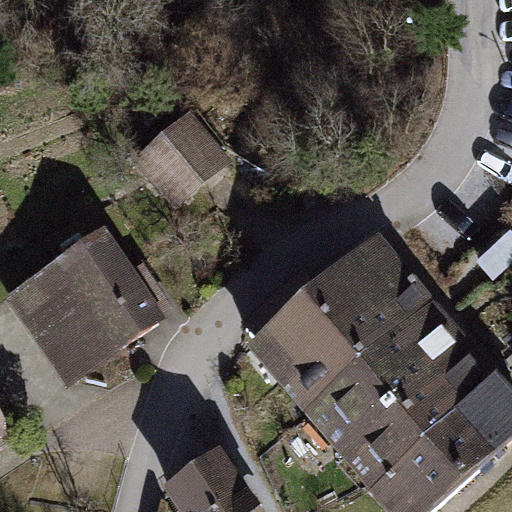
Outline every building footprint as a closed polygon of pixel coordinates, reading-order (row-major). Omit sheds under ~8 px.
[(191,114),(136,162),(177,209),(232,161),(191,114)] [(105,233),(8,302),(72,391),(169,322),(105,233)] [(511,233),(478,264),(495,283),(511,266),(511,233)] [(249,347),(279,380),(407,269),(380,237),(318,290),(303,273),(242,325),(256,341),(249,347)] [(279,380),(305,413),(435,300),(407,269),(279,380)] [(469,338),(435,300),(305,413),(339,452),(469,338)] [(469,338),(339,452),(369,486),(499,373),(469,338)] [(429,511),(511,440),(511,387),(499,373),(369,486),(391,511),(429,511)] [(0,417),(0,450),(15,441),(0,417)] [(261,511),(220,453),(167,490),(182,511),(261,511)]
